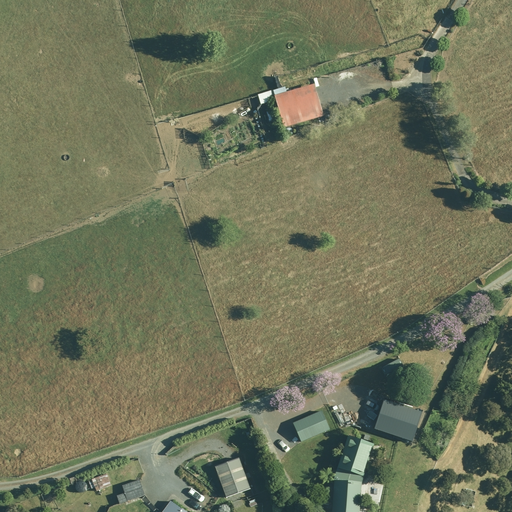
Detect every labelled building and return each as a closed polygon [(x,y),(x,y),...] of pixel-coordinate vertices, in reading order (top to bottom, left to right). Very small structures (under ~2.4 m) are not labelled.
[(282,127),(321,115),(311,84),(285,92),(283,87),(257,95),(259,104),(273,100),(282,127)] [(266,143),(254,114),(221,128),(223,132),(202,141),(213,166),(266,143)] [(299,442),(327,430),(319,411),(291,424),(299,442)] [(371,444),(344,436),(330,478),(328,511),(355,511),(358,482),(371,444)] [(224,498),(248,490),(237,459),(214,467),(224,498)] [(183,511),(169,501),(160,511),(183,511)]
